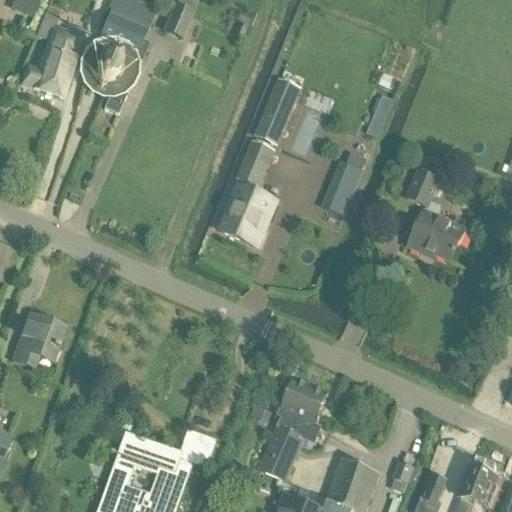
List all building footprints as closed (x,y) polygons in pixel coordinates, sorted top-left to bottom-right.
[(112,12),(100,40),(105,43),(124,51),(120,61),(123,64),(124,68),(124,70),(124,75),(124,76),(122,80),(119,83),(117,85),(115,86),(113,86),(109,87),(104,99),(102,99),(101,101),(108,101),(104,112),(117,117),(149,47),(141,43),(148,27),(112,12)] [(26,73),(21,87),(33,91),(63,102),(84,40),(53,30),(57,17),(47,13),(35,42),(48,46),(38,77),(26,73)] [(241,25),(236,37),(244,40),(249,28),(241,25)] [(81,66),(80,76),(84,87),(91,96),(101,101),(102,99),(104,99),(109,87),(113,86),(115,86),(117,85),(119,83),(122,80),(124,76),(124,75),(124,70),(124,68),(123,64),(120,61),(124,51),(105,43),(103,43),(94,47),(85,55),(81,66)] [(180,81),(174,92),(202,104),(207,92),(180,81)] [(281,81),(256,142),(275,150),(300,89),(281,81)] [(382,100),(368,137),(378,141),(392,103),(382,100)] [(273,156),(254,148),(238,186),(257,194),(273,156)] [(363,175),(341,166),(323,210),(344,219),(363,175)] [(417,173),(404,202),(428,213),(441,184),(417,173)] [(273,209),(237,194),(220,234),(256,248),(273,209)] [(408,250),(427,259),(429,255),(451,266),(466,234),(424,215),(408,250)] [(36,328),(26,325),(12,364),(32,371),(37,359),(53,365),(66,330),(39,320),(36,328)] [(281,431),(278,430),(258,474),(284,485),(303,442),(314,447),(321,431),(314,428),(328,398),(293,382),(278,417),(286,421),(281,431)] [(12,440),(0,435),(0,480),(6,466),(2,464),(12,440)] [(128,439),(112,483),(129,490),(137,469),(164,479),(153,507),(121,496),(114,511),(176,511),(193,468),(180,463),(181,458),(128,439)] [(325,511),(318,511),(286,500),(281,511),(366,511),(380,476),(343,462),(327,505),(325,511)] [(413,471),(401,466),(395,482),(407,487),(413,471)] [(478,473),(473,471),(457,511),(472,511),(475,505),(484,509),(495,480),(490,478),(490,474),(481,471),(478,473)] [(417,511),(439,511),(442,507),(438,506),(446,484),(433,479),(424,503),(421,502),(417,511)]
